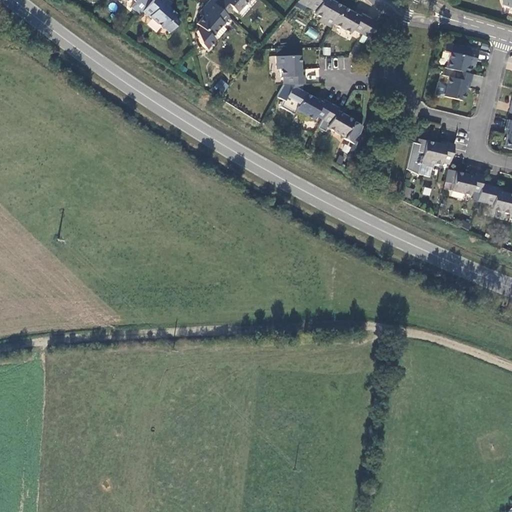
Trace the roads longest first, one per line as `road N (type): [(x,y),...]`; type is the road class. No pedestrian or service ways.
road 1 (secondary): [(511,286),(282,178),(137,89),(15,0)]
road 2 (track): [(511,367),(395,326),(327,322),(0,348)]
road 3 (residential): [(330,78),(384,76),(399,82),(420,111),(482,125)]
